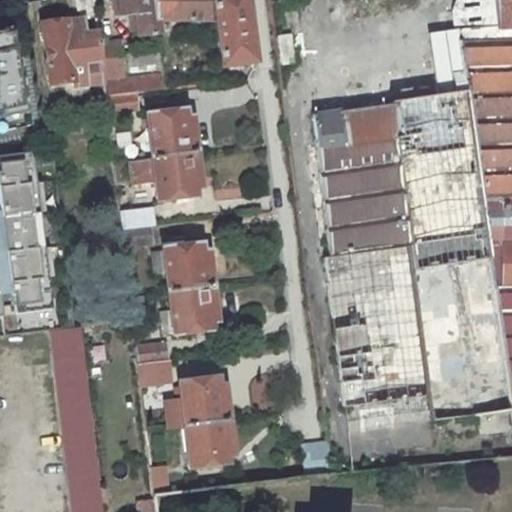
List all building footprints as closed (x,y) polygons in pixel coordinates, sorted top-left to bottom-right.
[(96,15),(94,0),(74,0),(77,12),(83,17),(96,15)] [(117,0),(119,17),(135,15),(137,36),(158,34),(156,20),(155,20),(152,0),(117,0)] [(156,20),(213,20),(214,20),(211,0),(152,0),(155,20),(156,20)] [(211,0),(214,20),(213,20),(219,66),(219,68),(221,68),(253,64),(244,0),(211,0)] [(495,26),(491,0),(456,0),(453,12),(456,30),(495,26)] [(456,30),(465,94),(509,411),(511,431),(511,0),(491,0),(495,26),(456,30)] [(100,52),(98,34),(83,36),(82,21),(41,26),(48,85),(82,80),(88,84),(103,83),(104,82),(100,52)] [(427,35),(437,98),(465,94),(456,30),(427,35)] [(0,109),(21,105),(10,31),(0,33),(0,109)] [(290,35),(276,37),(279,65),(293,63),(290,35)] [(122,53),(121,50),(100,52),(104,82),(103,83),(104,97),(134,93),(164,90),(159,49),(122,53)] [(197,69),(200,86),(224,83),(221,68),(219,68),(219,66),(197,69)] [(137,111),(134,93),(104,97),(106,114),(137,111)] [(392,137),(428,397),(431,421),(509,411),(465,94),(437,98),(394,105),(398,136),(392,137)] [(342,408),(428,397),(392,137),(398,136),(394,105),(311,117),(315,148),(307,149),(315,209),(322,208),(328,258),(323,259),(342,408)] [(145,116),(151,159),(195,153),(191,119),(184,120),(183,111),(145,116)] [(0,219),(10,304),(10,305),(14,304),(15,314),(51,309),(32,153),(0,156),(0,219)] [(128,161),(131,184),(153,181),(156,201),(174,199),(175,204),(194,201),(193,188),(199,187),(195,153),(151,159),(128,161)] [(125,185),(122,162),(112,163),(115,186),(125,185)] [(150,209),(118,212),(120,230),(149,227),(152,226),(150,209)] [(0,219),(0,302),(0,305),(10,304),(0,219)] [(122,248),(151,244),(149,227),(120,230),(122,248)] [(164,273),(166,293),(211,287),(207,253),(201,254),(200,246),(197,246),(196,241),(183,242),(182,234),(159,237),(161,251),(151,252),(154,274),(164,273)] [(161,335),(171,334),(172,335),(195,333),(196,338),(207,336),(206,331),(210,331),(209,323),(216,322),(211,287),(166,293),(168,311),(158,312),(161,335)] [(145,318),(142,296),(129,297),(131,319),(145,318)] [(101,511),(79,327),(49,331),(70,511),(101,511)] [(164,344),(135,348),(137,365),(167,361),(164,344)] [(169,382),(167,361),(137,365),(139,385),(169,382)] [(215,379),(177,384),(180,405),(165,407),(168,429),(183,427),(227,421),(223,387),(216,388),(215,379)] [(431,421),(428,397),(342,408),(345,433),(431,421)] [(231,455),(227,421),(183,427),(188,469),(226,464),(225,456),(231,455)] [(164,468),(149,470),(153,497),(167,496),(164,468)]
